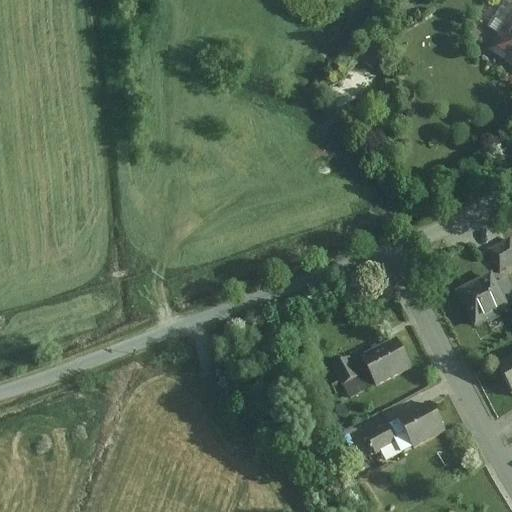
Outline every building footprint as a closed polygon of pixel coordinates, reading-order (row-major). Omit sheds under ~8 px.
[(396,16),(403,24),(416,13),(408,5),(396,16)] [(511,20),(489,54),(511,68),(511,20)] [(378,37),(381,43),(388,39),(385,34),(378,37)] [(297,54),(308,61),(315,50),(304,42),(297,54)] [(361,62),(372,70),(385,54),(374,45),(361,62)] [(487,252),(500,275),(511,269),(511,239),(487,252)] [(456,295),(476,332),(511,312),(511,311),(511,309),(511,308),(511,286),(509,280),(498,286),(493,276),(456,295)] [(361,357),(377,387),(413,367),(397,337),(361,357)] [(332,366),(343,386),(361,376),(351,357),(332,366)] [(511,361),(498,369),(511,392),(511,361)] [(413,447),(414,449),(447,432),(432,403),(399,419),(408,436),(399,441),(389,423),(366,436),(376,455),(398,443),(403,452),(413,447)]
